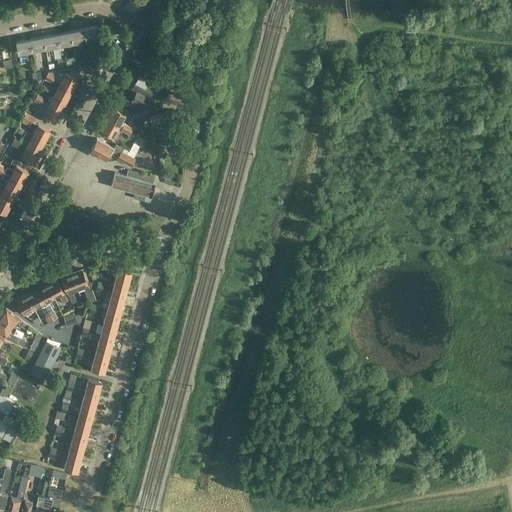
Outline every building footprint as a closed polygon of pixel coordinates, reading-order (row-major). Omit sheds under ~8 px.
[(97,26),(83,29),(85,40),(99,37),(97,26)] [(83,29),(69,32),(71,43),(85,40),(83,29)] [(69,32),(56,34),(58,45),(71,43),(69,32)] [(56,34),(42,37),(45,48),(58,45),(56,34)] [(42,37),(29,39),(31,50),(45,48),(42,37)] [(31,50),(29,39),(15,42),(17,53),(31,50)] [(136,90),(131,100),(148,109),(154,99),(148,96),(154,87),(148,84),(154,74),(136,64),(130,74),(136,77),(131,87),(136,90)] [(65,72),(60,83),(71,89),(77,78),(65,72)] [(60,83),(54,94),(65,100),(71,89),(60,83)] [(54,94),(48,104),(60,111),(65,100),(54,94)] [(40,106),(46,109),(42,115),(54,121),(60,111),(48,104),(43,101),(41,105),(40,106)] [(113,108),(106,119),(118,126),(118,125),(122,127),(123,127),(124,124),(125,123),(121,121),(124,114),(113,108)] [(35,129),(32,134),(32,135),(43,141),(49,130),(38,124),(37,125),(34,122),(36,119),(28,114),(23,123),(29,126),(35,129)] [(130,120),(141,127),(144,119),(134,114),(130,120)] [(150,122),(156,121),(157,126),(160,144),(172,141),(168,124),(167,118),(157,120),(156,114),(148,116),(150,122)] [(118,126),(106,119),(101,130),(113,136),(118,126)] [(30,139),(26,146),(37,152),(43,141),(32,135),(32,134),(17,126),(15,131),(18,132),(30,139)] [(121,152),(123,148),(115,144),(113,147),(96,138),(90,150),(105,158),(108,152),(117,157),(117,158),(130,165),(134,159),(121,152)] [(37,152),(26,146),(21,156),(32,162),(37,152)] [(10,176),(21,182),(27,171),(20,167),(22,164),(13,159),(10,164),(15,166),(10,176)] [(133,197),(143,200),(149,202),(150,196),(154,183),(152,182),(154,177),(140,173),(128,170),(126,176),(114,172),(110,186),(134,192),(133,197)] [(4,186),(16,193),(21,182),(10,176),(4,186)] [(0,197),(10,203),(16,193),(4,186),(1,192),(0,190),(0,197)] [(10,203),(0,197),(0,211),(4,214),(10,203)] [(118,268),(114,280),(128,283),(131,272),(118,268)] [(82,269),(71,273),(77,288),(83,286),(87,297),(94,294),(93,291),(91,292),(88,284),(82,269)] [(71,290),(77,288),(71,273),(60,277),(66,292),(72,304),(77,301),(75,297),(71,290)] [(56,278),(46,283),(54,298),(58,296),(62,303),(68,300),(64,293),(56,278)] [(114,280),(111,291),(125,294),(128,283),(114,280)] [(46,283),(37,288),(51,314),(54,312),(47,301),(54,298),(46,283)] [(24,295),(33,309),(40,306),(46,317),(51,314),(37,288),(24,295)] [(111,291),(108,302),(122,305),(125,294),(111,291)] [(23,314),(33,309),(24,295),(15,300),(23,314)] [(108,302),(105,313),(119,316),(122,305),(108,302)] [(5,308),(0,314),(0,317),(12,326),(15,322),(24,328),(27,324),(5,308)] [(80,322),(83,312),(74,315),(76,323),(80,322)] [(74,315),(73,313),(63,316),(66,326),(76,323),(74,315)] [(105,313),(102,324),(116,328),(119,316),(105,313)] [(12,326),(0,317),(0,331),(5,336),(5,337),(15,342),(17,337),(10,334),(8,332),(12,326)] [(102,324),(99,335),(113,339),(116,328),(102,324)] [(31,335),(38,340),(42,335),(35,330),(31,335)] [(99,335),(96,346),(110,350),(113,339),(99,335)] [(30,371),(44,378),(45,378),(60,348),(46,340),(30,371)] [(96,346),(93,357),(107,361),(110,350),(96,346)] [(107,361),(93,357),(90,369),(103,372),(107,361)] [(88,378),(84,390),(98,394),(101,382),(88,378)] [(19,379),(11,396),(29,404),(37,387),(19,379)] [(84,390),(81,401),(95,405),(98,394),(84,390)] [(0,409),(19,416),(23,405),(0,396),(0,409)] [(81,401),(78,412),(92,416),(95,405),(81,401)] [(78,412),(75,423),(89,427),(92,416),(78,412)] [(0,434),(9,440),(15,430),(0,420),(0,434)] [(75,423),(72,434),(86,438),(89,427),(75,423)] [(72,434),(69,445),(83,449),(86,438),(72,434)] [(69,445),(66,456),(80,460),(83,449),(69,445)] [(80,460),(66,456),(63,468),(77,472),(80,460)] [(31,464),(28,473),(39,476),(42,468),(31,464)] [(0,485),(0,509),(1,510),(3,509),(4,510),(8,495),(3,493),(4,487),(6,488),(11,470),(5,468),(2,479),(0,485)] [(23,498),(28,476),(22,475),(16,497),(10,495),(6,510),(8,510),(9,511),(11,511),(12,511),(14,511),(18,511),(21,498),(21,497),(23,498)] [(34,511),(48,511),(53,487),(44,485),(42,495),(38,494),(34,511)] [(63,495),(69,497),(71,489),(65,487),(63,495)] [(31,511),(34,500),(23,498),(19,511),(31,511)]
